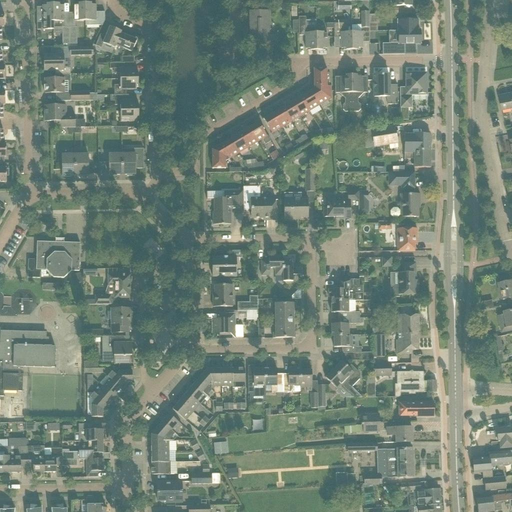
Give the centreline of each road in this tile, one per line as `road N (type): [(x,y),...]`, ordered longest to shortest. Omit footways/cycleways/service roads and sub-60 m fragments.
road 1 (residential): [(511,255),(480,110),(492,0)]
road 2 (residential): [(188,349),(304,347),(310,249)]
road 3 (residential): [(158,171),(195,171),(195,140),(295,79),(295,62)]
road 4 (residential): [(158,171),(153,29),(113,12),(113,0)]
road 5 (residential): [(30,193),(24,0)]
road 6 (residential): [(188,274),(141,274),(142,378),(153,389)]
road 7 (residential): [(295,62),(451,61)]
road 8 (tertiary): [(453,206),(451,61)]
road 9 (residential): [(0,490),(128,487)]
road 10 (residential): [(310,249),(294,239),(188,240)]
road 11 (residential): [(233,0),(234,61),(295,62)]
